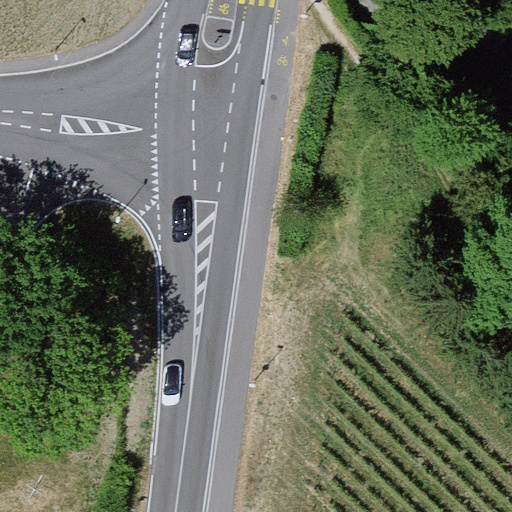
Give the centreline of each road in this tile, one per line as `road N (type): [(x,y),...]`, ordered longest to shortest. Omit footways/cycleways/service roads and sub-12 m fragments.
road 1 (tertiary): [(215,151),(174,511)]
road 2 (tertiary): [(21,120),(215,151)]
road 3 (tertiary): [(232,0),(215,151)]
